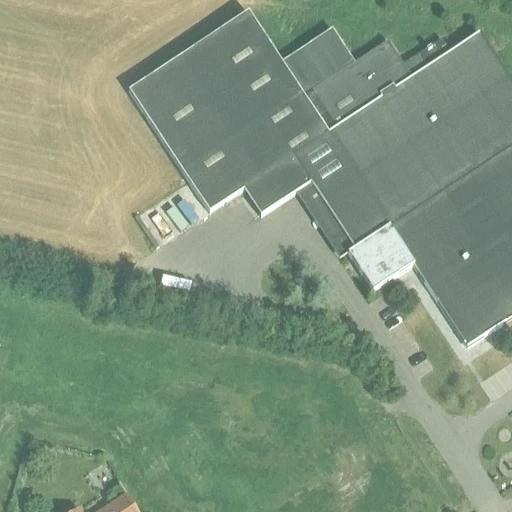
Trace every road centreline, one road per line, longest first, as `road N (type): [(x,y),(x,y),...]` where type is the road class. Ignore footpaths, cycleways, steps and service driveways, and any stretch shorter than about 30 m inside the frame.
road 1 (unknown): [(368,328),(240,296),(228,284),(217,256),(226,234),(245,223),(277,223),(309,245)]
road 2 (unknown): [(464,461),(368,328)]
